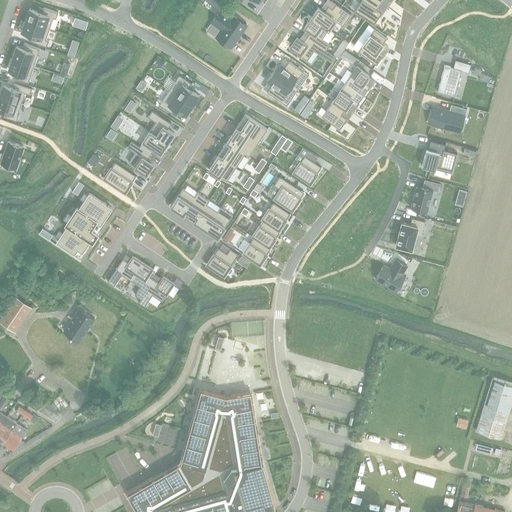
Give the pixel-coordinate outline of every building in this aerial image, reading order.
[(223,0),(206,0),(219,9),(225,1),(223,0)] [(359,3),(354,10),(374,24),(381,13),(376,9),(380,3),(375,0),(361,0),(359,3)] [(311,16),(311,17),(329,29),(335,20),(343,26),(351,14),(337,5),(334,10),(328,6),(324,12),(318,7),(311,16)] [(29,9),(25,20),(49,28),(53,18),(56,19),(58,12),(43,7),(42,13),(29,9)] [(229,46),(245,25),(232,15),(230,17),(220,10),(212,22),(222,29),(216,37),(229,46)] [(311,17),(304,26),(310,31),(307,36),(326,50),(330,44),(322,38),(329,29),(311,17)] [(75,18),(73,24),(85,29),(87,22),(75,18)] [(25,20),(21,32),(34,36),(32,42),(46,46),(48,40),(46,39),(49,28),(25,20)] [(363,45),(358,52),(376,65),(383,55),(378,51),(386,38),(374,29),(370,35),(363,45)] [(297,37),(290,47),(307,60),(314,50),(331,62),(335,56),(326,50),(307,36),(303,42),(297,37)] [(16,47),(12,58),(34,65),(40,48),(24,43),(22,49),(16,47)] [(70,47),(67,54),(74,57),(76,49),(70,47)] [(336,50),(333,54),(338,58),(341,54),(336,50)] [(344,50),(340,56),(352,65),(356,59),(344,50)] [(12,58),(9,70),(14,72),(12,77),(28,83),(34,65),(12,58)] [(444,65),(437,91),(454,96),(461,70),(468,72),(471,64),(455,59),(453,67),(444,65)] [(277,64),(272,72),(296,90),(307,74),(288,60),(283,68),(277,64)] [(349,77),(345,83),(363,96),(370,86),(364,82),(369,75),(356,67),(349,77)] [(272,72),(266,80),(271,84),(266,91),(286,105),(296,90),(272,72)] [(53,73),(51,79),(61,83),(64,76),(53,73)] [(169,89),(192,105),(199,95),(188,88),(191,83),(179,74),(169,89)] [(3,84),(0,94),(0,96),(21,103),(25,93),(30,94),(32,88),(15,82),(13,88),(3,84)] [(340,90),(333,100),(345,108),(350,102),(356,106),(363,96),(345,83),(340,90)] [(169,89),(159,105),(171,113),(175,108),(185,115),(192,105),(169,89)] [(0,96),(0,108),(5,111),(3,116),(16,121),(19,114),(17,114),(21,103),(0,96)] [(333,100),(321,116),(339,129),(347,119),(341,115),(345,108),(333,100)] [(130,101),(125,109),(130,112),(135,104),(130,101)] [(433,106),(428,123),(454,130),(458,113),(465,115),(467,108),(451,104),(449,110),(433,106)] [(152,110),(147,116),(155,122),(149,131),(167,143),(174,133),(167,129),(171,123),(152,110)] [(236,128),(258,143),(267,129),(245,114),(236,127),(236,128)] [(114,120),(111,125),(116,129),(119,124),(114,120)] [(236,128),(227,142),(249,156),(258,143),(236,128)] [(139,146),(150,154),(154,148),(160,153),(167,143),(149,131),(139,146)] [(282,134),(275,144),(280,148),(287,138),(282,134)] [(287,138),(284,142),(289,146),(292,141),(287,137),(287,138)] [(424,155),(421,166),(435,170),(435,167),(451,171),(451,173),(452,173),(457,153),(444,150),(445,144),(430,140),(426,156),(424,155)] [(0,166),(0,167),(2,162),(16,167),(23,146),(8,141),(4,153),(0,151),(0,166)] [(131,141),(127,147),(135,152),(128,162),(146,174),(153,164),(147,159),(150,154),(139,146),(131,141)] [(218,155),(236,167),(245,154),(249,157),(249,156),(227,142),(226,142),(218,155)] [(93,154),(88,162),(93,166),(99,158),(93,154)] [(218,155),(209,169),(227,181),(236,167),(218,155)] [(300,161),(293,172),(310,184),(317,173),(321,166),(304,155),(300,162),(300,161)] [(262,158),(258,163),(263,167),(267,161),(262,158)] [(111,168),(103,179),(125,193),(132,182),(136,176),(115,162),(111,168)] [(258,163),(254,169),(259,173),(263,167),(258,163)] [(249,176),(246,181),(251,184),(254,179),(249,176)] [(280,176),(274,185),(280,189),(273,198),(292,211),(301,198),(300,197),(304,192),(280,176)] [(410,208),(427,213),(433,190),(438,192),(440,183),(424,179),(423,187),(417,185),(410,208)] [(171,206),(183,214),(197,192),(194,196),(183,188),(171,206)] [(253,188),(250,194),(254,197),(258,192),(253,188)] [(459,189),(457,197),(465,199),(467,191),(459,189)] [(66,225),(56,241),(75,253),(78,249),(82,252),(89,241),(92,243),(99,234),(92,229),(96,222),(100,225),(112,207),(89,192),(79,207),(77,206),(64,224),(66,225)] [(197,192),(183,214),(194,221),(194,222),(209,200),(197,192)] [(209,200),(194,222),(206,229),(220,207),(217,211),(207,204),(209,200)] [(268,208),(261,219),(263,220),(279,231),(286,220),(285,220),(289,213),(273,202),(269,209),(268,208)] [(220,207),(206,229),(206,230),(206,229),(218,237),(232,215),(220,207)] [(421,235),(425,221),(412,218),(410,224),(402,222),(399,231),(398,236),(398,237),(395,245),(411,249),(416,234),(421,235)] [(259,226),(252,236),(253,237),(269,248),(276,237),(280,231),(279,231),(263,220),(259,226)] [(227,234),(224,239),(229,242),(232,238),(227,234)] [(249,243),(242,253),(260,265),(267,254),(266,254),(270,249),(269,248),(253,237),(250,243),(249,243)] [(214,254),(206,264),(224,276),(231,265),(238,254),(230,248),(227,253),(218,248),(214,254)] [(131,280),(143,262),(142,262),(133,256),(129,262),(123,258),(107,281),(114,286),(121,274),(131,280)] [(395,291),(404,277),(401,275),(407,265),(396,258),(392,265),(393,265),(391,269),(384,264),(375,279),(395,291)] [(141,298),(154,279),(148,275),(152,269),(143,262),(131,280),(140,286),(134,294),(141,298)] [(56,271),(65,275),(68,268),(60,264),(56,271)] [(144,306),(152,294),(162,301),(174,283),(163,276),(159,283),(154,279),(141,298),(138,302),(144,306)] [(0,317),(0,321),(16,332),(32,307),(15,296),(0,317)] [(79,307),(63,331),(78,341),(94,318),(79,307)] [(36,336),(31,339),(38,350),(42,347),(36,336)] [(218,336),(215,348),(221,349),(224,338),(218,336)] [(134,361),(130,368),(137,373),(142,363),(138,360),(137,363),(134,361)] [(501,438),(511,401),(511,382),(492,377),(475,431),(501,438)] [(179,461),(126,492),(137,511),(256,511),(275,507),(263,465),(256,421),(252,391),(225,395),(200,388),(179,461)] [(78,394),(73,389),(68,395),(72,399),(78,394)] [(0,408),(2,410),(10,399),(4,396),(0,401),(0,408)] [(21,400),(18,405),(33,412),(36,407),(21,400)] [(22,414),(25,410),(19,406),(16,410),(22,414)] [(34,414),(33,415),(25,410),(22,414),(30,419),(29,421),(34,424),(39,417),(34,414)] [(0,440),(3,443),(14,427),(17,423),(7,416),(0,426),(0,440)] [(460,418),(457,426),(465,428),(468,420),(460,418)] [(161,425),(155,423),(152,435),(158,436),(161,425)] [(14,427),(3,443),(13,449),(23,435),(15,429),(16,428),(14,427)] [(477,443),(475,449),(491,453),(492,447),(477,443)] [(467,497),(470,486),(462,485),(460,495),(467,497)] [(505,511),(506,510),(476,502),(475,505),(460,501),(457,511),(505,511)]
